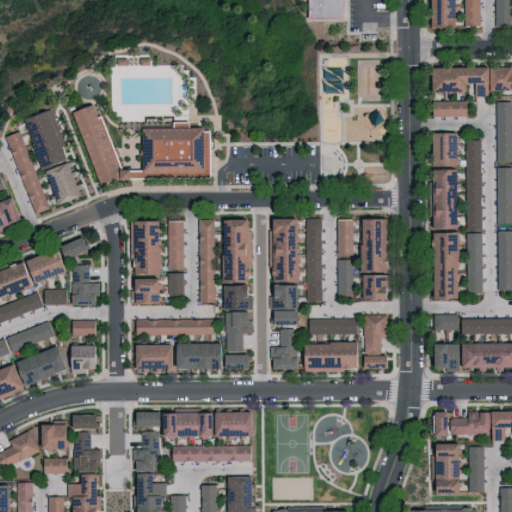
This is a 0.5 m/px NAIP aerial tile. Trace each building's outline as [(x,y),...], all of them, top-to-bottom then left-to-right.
[(304,0),(304,18),(339,18),(339,0),(304,0)] [(450,0),(424,0),(425,28),(451,27),(450,0)] [(461,0),(462,26),(479,26),(478,0),(461,0)] [(492,0),(493,26),(508,26),(507,0),(492,0)] [(425,67),(425,92),(465,92),(465,85),(472,85),(471,96),(488,96),(488,90),(511,90),(511,72),(508,73),(508,67),(425,67)] [(463,101),(427,101),(428,116),(463,116),(463,101)] [(493,160),(510,160),(510,101),(494,101),(493,160)] [(68,111),(94,186),(127,175),(126,172),(121,173),(119,168),(113,171),(90,103),(68,111)] [(59,160),(44,110),(26,115),(37,149),(30,151),(35,167),(59,160)] [(128,177),(204,177),(203,160),(198,160),(198,127),(183,128),(183,122),(171,122),(171,128),(137,128),(137,171),(128,171),(128,177)] [(29,214),(44,210),(20,130),(5,135),(29,214)] [(451,131),(427,130),(426,164),(451,164),(451,131)] [(480,138),(464,138),(464,228),(480,228),(480,138)] [(75,197),(62,163),(40,171),(53,205),(75,197)] [(511,166),(495,165),(494,222),(510,222),(511,166)] [(452,226),(452,167),(426,167),(426,226),(452,226)] [(0,228),(20,222),(13,199),(0,202),(0,228)] [(266,280),(293,279),(292,216),(265,216),(266,280)] [(355,269),(380,270),(381,217),(356,216),(355,269)] [(248,229),(243,229),(243,217),(221,217),(222,279),(248,279),(248,229)] [(154,218),(127,218),(128,272),(155,271),(154,218)] [(196,301),(212,301),(212,218),(196,218),(196,301)] [(321,218),(304,218),(304,300),(322,300),(321,218)] [(350,254),(350,218),(334,219),(335,254),(350,254)] [(165,268),(182,268),(182,220),(166,219),(165,268)] [(511,289),(511,261),(511,229),(495,229),(494,289),(511,289)] [(453,230),(429,230),(428,296),(452,296),(453,230)] [(482,232),(465,231),(463,291),(481,291),(482,232)] [(83,248),(77,234),(54,244),(60,258),(83,248)] [(20,259),(29,282),(58,270),(49,247),(20,259)] [(352,293),(351,258),(334,259),(335,294),(352,293)] [(0,295),(28,286),(20,261),(0,267),(0,295)] [(69,303),(96,303),(96,281),(88,281),(89,263),(70,263),(69,303)] [(184,271),(167,271),(166,294),(183,295),(184,271)] [(357,296),(382,297),(382,272),(363,272),(363,278),(358,278),(357,296)] [(127,277),(128,301),(153,301),(152,277),(127,277)] [(292,307),(293,283),(275,282),(275,307),(292,307)] [(246,283),(219,283),(218,307),(245,307),(246,283)] [(291,308),(267,309),(268,324),(292,323),(291,308)] [(223,350),(241,350),(241,332),(250,332),(251,320),(243,320),(243,310),(224,310),(223,350)] [(431,328),(455,328),(454,312),(430,313),(431,328)] [(378,354),(378,336),(383,337),(383,314),(363,313),(361,353),(378,354)] [(511,331),(511,315),(457,317),(457,333),(511,331)] [(132,334),(211,332),(211,317),(132,319),(132,334)] [(356,333),(357,318),(306,317),(306,332),(356,333)] [(91,318),(68,319),(69,334),(91,334),(91,318)] [(456,366),(511,365),(511,340),(455,342),(456,366)] [(356,341),(296,341),(296,370),(334,370),(334,366),(356,366),(356,341)] [(426,365),(452,366),(453,342),(426,341),(426,365)] [(130,342),(130,367),(242,366),(242,352),(219,352),(219,342),(130,342)] [(63,344),(64,367),(93,366),(92,343),(63,344)] [(9,360),(18,384),(61,369),(52,345),(9,360)] [(358,368),(386,367),(386,354),(358,355),(358,368)] [(0,397),(15,395),(11,367),(0,368),(0,397)] [(153,409),(129,410),(129,425),(153,424),(153,409)] [(428,433),(487,433),(487,439),(501,439),(501,425),(507,426),(507,432),(511,432),(511,409),(465,409),(465,416),(445,416),(445,410),(429,410),(428,433)] [(155,434),(245,434),(245,410),(156,410),(156,430),(139,430),(139,448),(130,448),(130,469),(155,469),(155,434)] [(90,413),(65,414),(65,427),(91,426),(90,413)] [(71,470),(93,470),(94,460),(98,460),(98,449),(89,448),(90,431),(72,430),(71,470)] [(452,441),(427,442),(428,491),(453,490),(452,441)] [(168,458),(251,460),(251,445),(168,444),(168,458)] [(466,490),(481,490),(481,445),(465,445),(466,490)] [(63,457),(34,456),(34,472),(63,473),(63,457)] [(146,481),(146,472),(130,471),(129,511),(154,511),(154,495),(164,495),(164,481),(146,481)] [(65,511),(89,511),(89,509),(98,509),(98,495),(95,495),(95,472),(75,472),(75,483),(66,483),(65,511)] [(223,511),(249,511),(248,475),(222,475),(223,511)] [(30,511),(31,481),(15,481),(14,511),(30,511)] [(213,511),(213,483),(198,484),(198,511),(213,511)] [(511,511),(511,485),(496,486),(496,511),(511,511)] [(184,511),(184,493),(167,494),(167,511),(184,511)] [(45,511),(61,511),(61,495),(45,495),(45,511)]
